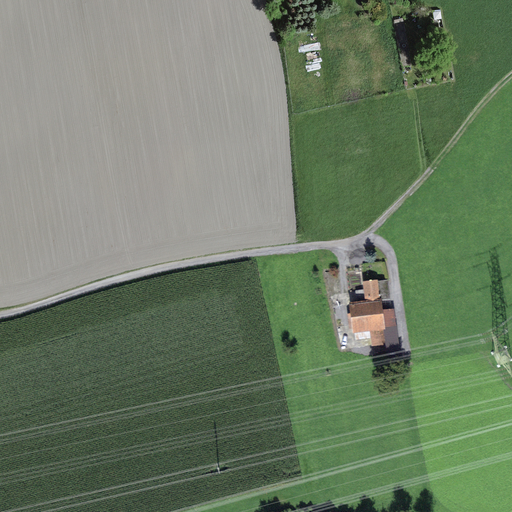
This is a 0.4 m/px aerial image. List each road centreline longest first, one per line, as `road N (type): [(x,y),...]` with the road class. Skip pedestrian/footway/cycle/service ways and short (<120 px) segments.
road 1 (track): [(0,314),(201,261),(340,244)]
road 2 (track): [(340,244),(376,227),(511,75)]
